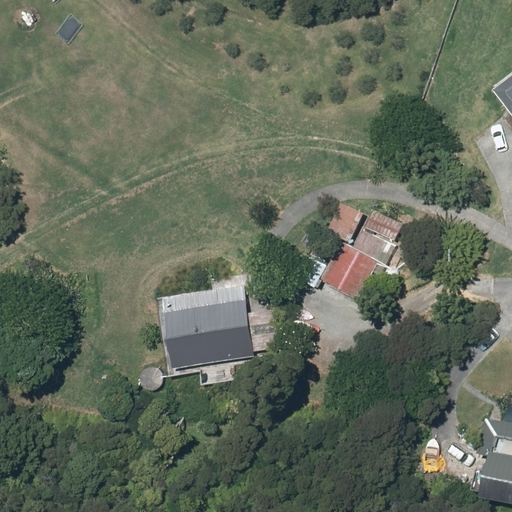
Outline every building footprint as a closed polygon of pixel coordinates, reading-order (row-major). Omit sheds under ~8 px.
[(511,78),(500,88),(511,103),(511,78)] [(350,199),(336,228),(357,238),(372,209),(350,199)] [(379,208),(370,225),(400,240),(408,222),(379,208)] [(385,260),(379,257),(349,240),(335,264),(328,276),(332,278),(366,297),(380,270),(385,260)] [(388,274),(399,253),(386,246),(379,257),(385,260),(380,270),(388,274)] [(328,276),(335,264),(312,251),(300,273),(326,287),(331,278),(328,276)] [(251,285),(170,296),(180,366),(261,355),(260,349),(285,346),(280,308),(255,311),(251,285)] [(498,452),(489,489),(511,493),(511,419),(494,415),(487,449),(498,452)]
